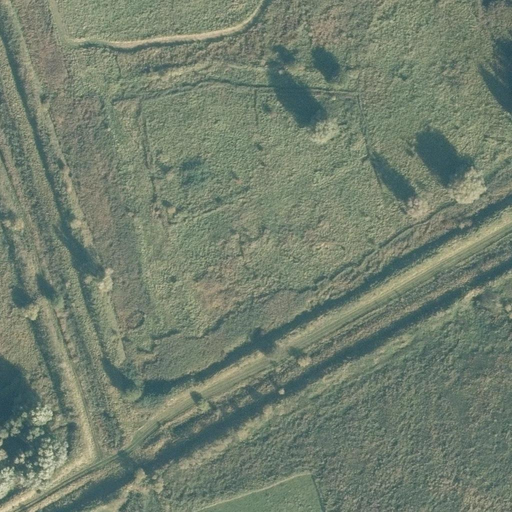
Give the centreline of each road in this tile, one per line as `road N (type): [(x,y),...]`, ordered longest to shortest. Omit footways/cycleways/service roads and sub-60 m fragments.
road 1 (track): [(0,502),(511,219)]
road 2 (track): [(0,150),(97,449)]
